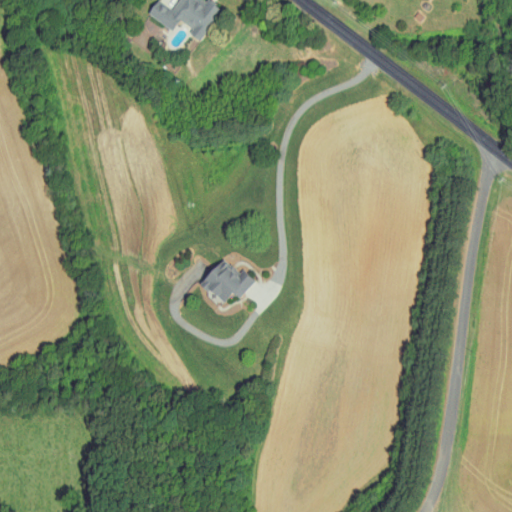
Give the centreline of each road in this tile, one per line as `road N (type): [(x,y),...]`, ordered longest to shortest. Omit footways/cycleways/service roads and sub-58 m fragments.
road 1 (residential): [(426,511),(450,433),(493,147)]
road 2 (tertiary): [(511,161),(302,0)]
